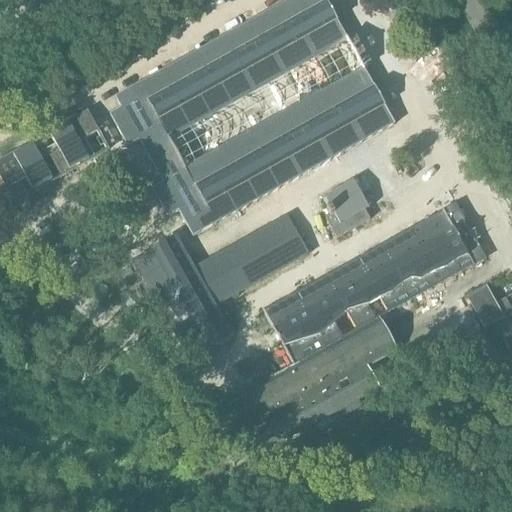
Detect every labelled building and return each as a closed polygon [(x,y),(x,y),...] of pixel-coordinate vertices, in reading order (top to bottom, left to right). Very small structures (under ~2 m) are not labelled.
[(6,0),(13,11),(32,0),(6,0)] [(372,88),(322,0),(288,0),(113,97),(120,110),(108,116),(126,148),(137,141),(161,184),(150,190),(166,218),(177,212),(191,238),(328,161),(333,170),(335,168),(342,163),(338,156),(393,125),(383,108),(394,102),(383,82),(372,88)] [(85,114),(0,161),(0,181),(13,204),(106,152),(85,114)] [(323,219),(335,239),(368,220),(362,211),(365,209),(366,210),(367,210),(351,182),(350,182),(351,183),(324,198),(323,197),(322,198),(328,208),(324,210),(328,216),(323,219)] [(471,266),(482,260),(473,244),(462,223),(461,223),(453,207),(442,213),(441,213),(262,313),(292,367),(216,409),(234,443),(244,437),(253,453),(259,456),(377,390),(365,369),(370,366),(375,363),(379,361),(384,358),(389,355),(395,352),(377,320),(471,267),(471,266)] [(305,256),(285,218),(192,270),(174,239),(138,260),(194,359),(230,339),(212,308),(305,256)] [(483,287),(465,298),(483,330),(501,320),(483,287)] [(511,325),(506,329),(506,330),(499,334),(504,342),(511,338),(511,337),(511,325)] [(267,353),(248,364),(257,381),(277,371),(267,353)]
